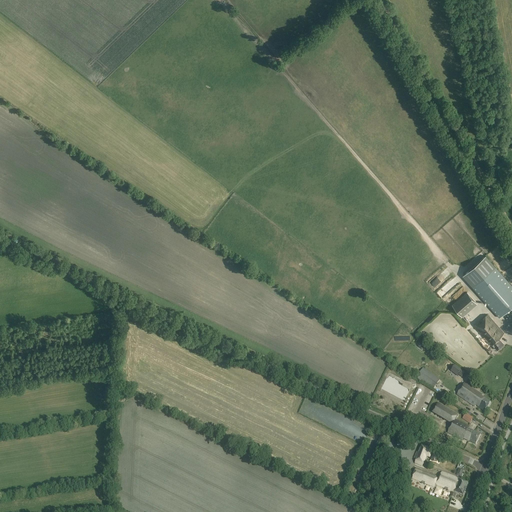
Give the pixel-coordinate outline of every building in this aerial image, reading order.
[(511,284),(497,267),(487,255),(464,275),(500,318),(511,307),(511,284)] [(452,305),(463,317),(478,304),(467,292),(452,305)] [(499,338),(505,333),(488,314),(474,326),(481,333),(486,339),(489,342),(491,345),(493,344),(497,350),(504,344),(499,338)] [(485,342),(482,344),(488,351),(491,348),(485,342)] [(434,389),(440,379),(423,368),(416,378),(434,389)] [(465,374),(462,372),(457,368),(453,372),(458,376),(459,375),(462,377),(465,374)] [(483,395),(465,383),(457,394),(475,407),(476,405),(485,411),(491,402),(482,396),(483,395)] [(437,405),(432,412),(452,424),(455,419),(458,414),(438,403),(437,405)] [(470,423),(474,417),(467,412),(462,418),(470,423)] [(481,435),(468,429),(470,427),(455,419),(452,424),(447,432),(463,440),(464,438),(470,441),(476,444),(481,435)] [(430,458),(433,450),(421,445),(419,453),(416,452),(414,458),(416,459),(415,463),(422,467),(427,457),(430,458)] [(431,473),(422,470),(416,468),(412,478),(435,487),(436,484),(455,492),(454,493),(452,492),(450,497),(455,499),(457,493),(463,495),(468,483),(456,478),(456,477),(442,472),(439,480),(430,476),(431,473)] [(381,481),(395,487),(397,481),(383,476),(381,481)]
